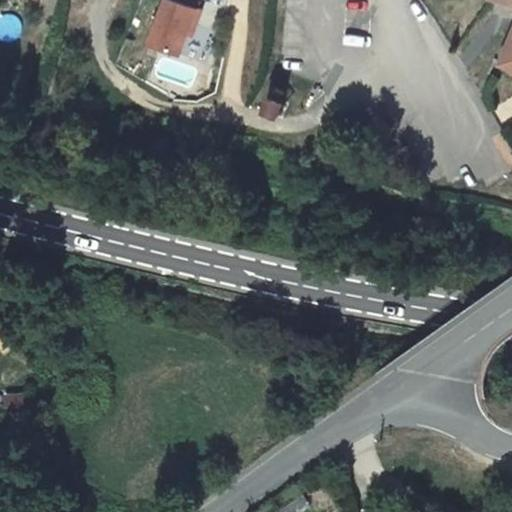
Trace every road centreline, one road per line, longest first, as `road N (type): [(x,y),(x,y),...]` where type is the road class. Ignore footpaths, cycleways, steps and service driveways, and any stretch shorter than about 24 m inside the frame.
road 1 (secondary): [(511,322),(322,290),(0,210)]
road 2 (tertiary): [(221,511),(354,417)]
road 3 (unclassified): [(354,417),(390,492),(445,511)]
